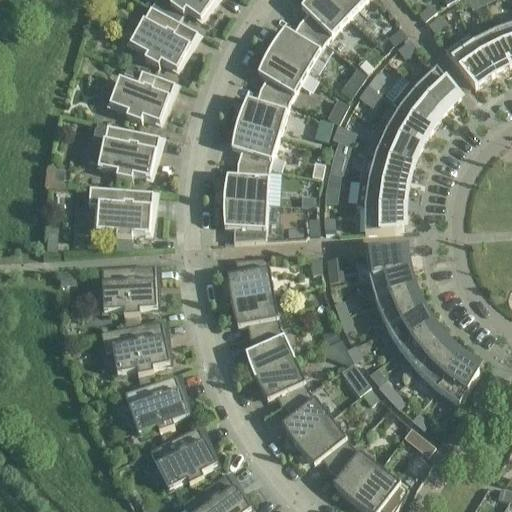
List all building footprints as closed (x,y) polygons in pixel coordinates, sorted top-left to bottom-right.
[(164,0),(173,6),(170,11),(183,20),(186,16),(201,26),(212,14),(210,12),(218,0),(164,0)] [(308,21),(299,30),(325,49),(349,24),(324,0),(311,0),(311,1),(301,14),(308,21)] [(324,0),(349,24),(372,0),(324,0)] [(441,0),(447,12),(464,1),(466,0),(441,0)] [(497,0),(479,0),(467,5),(472,15),(499,3),(497,0)] [(430,9),(419,19),(425,27),(437,17),(430,9)] [(161,68),(177,77),(186,63),(185,62),(197,38),(150,13),(130,51),(147,60),(145,65),(159,73),(161,68)] [(428,31),(435,39),(446,29),(440,22),(428,31)] [(275,49),(269,57),(307,79),(325,49),(299,30),(293,40),(284,35),(275,49)] [(511,31),(497,37),(511,72),(511,71),(511,31)] [(388,44),(394,51),(406,42),(399,34),(388,44)] [(473,48),(493,81),(495,80),(510,72),(511,72),(497,37),(473,48)] [(469,88),(475,94),(477,92),(491,82),(493,81),(473,48),(468,39),(444,56),(469,87),(469,88)] [(409,47),(398,56),(404,64),(416,54),(409,47)] [(266,85),(260,96),(289,110),(290,109),(300,92),(309,97),(316,85),(307,79),(269,57),(264,65),(257,80),(266,85)] [(365,66),(358,72),(366,80),(372,74),(365,66)] [(175,89),(149,80),(150,75),(138,71),(137,76),(126,72),(124,80),(138,85),(136,91),(119,85),(109,112),(128,118),(126,124),(141,129),(143,124),(160,130),(167,115),(165,114),(175,89)] [(436,75),(416,94),(444,121),(458,107),(460,105),(436,75)] [(375,80),(359,104),(368,110),(385,85),(376,79),(375,80)] [(348,86),(340,97),(351,105),(354,100),(357,96),(359,94),(352,89),(348,86)] [(400,115),(431,137),(443,122),(444,121),(416,94),(400,115)] [(237,128),(237,130),(279,143),(289,110),(260,96),(256,108),(246,105),(240,121),(237,128)] [(294,112),(291,121),(295,122),(301,124),(303,119),(304,116),(294,112)] [(331,115),(326,125),(338,131),(339,129),(343,121),(331,115)] [(400,115),(386,137),(420,155),(421,153),(430,138),(431,137),(400,115)] [(88,168),(99,170),(98,174),(117,178),(116,184),(132,187),(133,182),(151,185),(156,169),(154,169),(159,143),(97,130),(96,134),(95,134),(88,168)] [(231,155),(237,157),(241,158),(237,170),(269,176),(279,143),(237,130),(237,131),(231,155)] [(332,146),(333,146),(342,150),(347,135),(337,132),(332,146)] [(386,137),(375,161),(411,174),(412,173),(419,157),(420,155),(386,137)] [(375,161),(368,187),(406,195),(406,193),(411,176),(411,174),(375,161)] [(312,183),(321,186),(322,186),(325,171),(315,169),(312,183)] [(329,179),(328,179),(340,181),(341,181),(342,182),(344,173),(331,169),(329,179)] [(224,199),(223,209),(267,211),(269,176),(237,170),(236,183),(226,182),(224,199)] [(54,174),(51,187),(61,189),(64,176),(54,174)] [(328,179),(326,191),(339,193),(341,181),(340,181),(328,179)] [(356,212),(365,213),(403,216),(403,214),(405,196),(406,195),(368,187),(359,185),(356,212)] [(89,193),(88,211),(98,211),(96,237),(116,239),(116,244),(132,245),(132,240),(150,241),(153,225),(151,224),(153,198),(89,193)] [(301,203),(301,212),(314,213),(314,203),(301,203)] [(223,235),(230,235),(234,235),(233,249),(265,247),(267,211),(223,209),(223,210),(223,235)] [(365,213),(365,240),(403,238),(402,235),(403,235),(403,217),(403,216),(365,213)] [(325,240),(334,239),(334,224),(324,225),(325,240)] [(308,226),(309,241),(319,240),(318,225),(308,226)] [(116,244),(115,255),(129,255),(131,255),(132,245),(116,244)] [(45,256),(44,261),(56,260),(58,260),(59,246),(46,245),(45,256)] [(366,258),(369,286),(407,278),(406,276),(404,259),(404,256),(395,256),(366,258)] [(336,265),(327,266),(327,268),(328,279),(329,288),(343,286),(341,264),(336,265)] [(227,282),(228,291),(229,299),(230,307),(230,309),(274,300),(267,265),(235,267),(237,281),(227,282)] [(311,280),(321,280),(320,265),(311,265),(311,280)] [(156,299),(155,272),(101,275),(104,318),(124,317),(124,323),(140,322),(140,316),(157,315),(158,299),(156,299)] [(369,286),(376,311),(412,298),(412,297),(407,280),(407,278),(369,286)] [(376,311),(387,335),(421,318),(420,316),(413,300),(412,298),(376,311)] [(231,310),(235,326),(237,334),(247,332),(249,344),(280,335),(274,300),(230,309),(231,310)] [(334,310),(339,324),(348,321),(343,307),(334,310)] [(387,335),(401,358),(432,336),(431,334),(422,319),(421,318),(387,335)] [(353,335),(348,321),(339,324),(344,338),(353,335)] [(137,377),(138,383),(139,394),(156,389),(153,374),(170,371),(168,354),(166,354),(161,328),(101,340),(105,357),(112,356),(117,381),(137,377)] [(334,334),(320,340),(326,352),(339,346),(334,334)] [(245,360),(248,368),(251,375),(254,385),(295,366),(280,335),(249,344),(254,356),(245,360)] [(432,336),(401,358),(417,378),(445,352),(444,351),(433,337),(432,336)] [(326,352),(321,355),(324,362),(330,365),(346,356),(341,345),(339,346),(326,352)] [(346,356),(353,369),(354,370),(362,365),(355,352),(346,356)] [(445,352),(417,378),(437,396),(461,366),(459,365),(445,352)] [(259,393),(263,400),(269,398),(272,405),(276,404),(281,415),(309,398),(295,366),(254,385),(255,386),(259,393)] [(461,366),(437,396),(459,412),(479,379),(476,378),(462,368),(461,366)] [(353,370),(341,378),(350,390),(362,382),(353,370)] [(157,434),(159,439),(163,451),(173,445),(170,436),(175,434),(173,429),(190,423),(186,407),(184,407),(175,382),(156,389),(139,394),(125,399),(139,440),(157,434)] [(378,394),(388,405),(396,398),(386,387),(378,394)] [(370,395),(363,401),(371,411),(378,405),(370,395)] [(289,425),(286,427),(281,431),(290,445),(296,453),(331,425),(309,398),(281,415),(289,425)] [(388,405),(399,416),(406,409),(396,398),(388,405)] [(411,427),(423,437),(429,429),(418,419),(411,427)] [(331,425),(296,453),(302,460),(313,472),(321,466),(329,476),(352,453),(331,425)] [(197,433),(178,443),(173,445),(163,451),(150,457),(169,496),(187,487),(189,492),(204,485),(201,480),(217,472),(211,456),(209,457),(197,433)] [(406,441),(404,444),(412,451),(414,449),(420,442),(411,435),(406,441)] [(339,484),(336,487),(333,491),(345,503),(351,508),(352,509),(380,475),(352,453),(329,476),(339,484)] [(218,474),(209,479),(213,487),(222,482),(218,474)] [(380,475),(352,509),(353,510),(356,511),(398,511),(408,497),(408,496),(380,475)] [(248,511),(243,502),(241,503),(226,481),(182,511),(183,511),(248,511)] [(498,504),(510,507),(511,499),(500,496),(498,504)]
